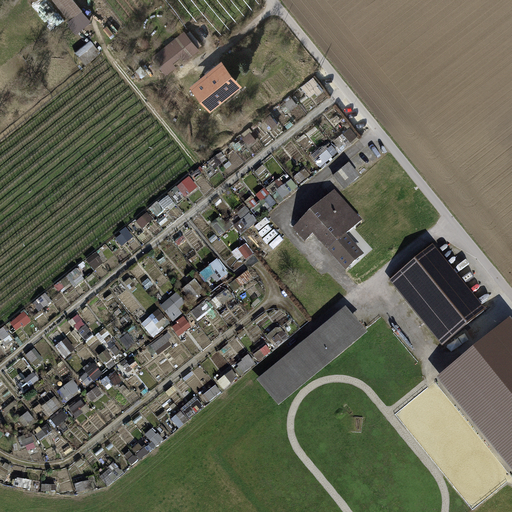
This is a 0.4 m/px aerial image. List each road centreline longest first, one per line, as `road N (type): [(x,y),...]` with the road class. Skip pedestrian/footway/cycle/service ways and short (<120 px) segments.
road 1 (unclassified): [(272,0),(511,296)]
road 2 (unknown): [(379,133),(285,218),(356,292)]
